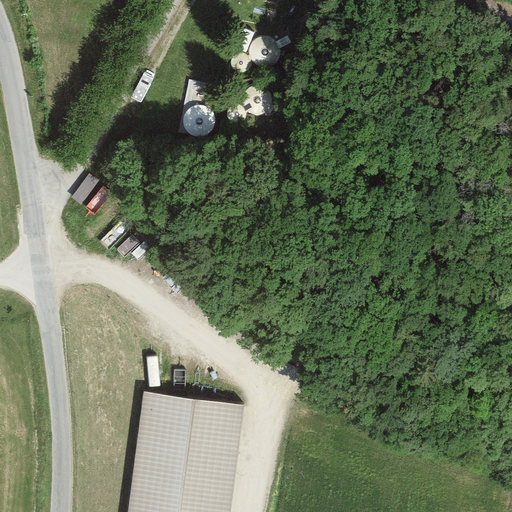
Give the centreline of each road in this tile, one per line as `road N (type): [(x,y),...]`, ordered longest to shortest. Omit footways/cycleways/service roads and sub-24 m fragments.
road 1 (track): [(251,511),(261,420),(251,382),(114,277),(42,272)]
road 2 (unclassified): [(33,208),(91,148),(175,0)]
road 3 (tertiary): [(42,272),(62,432),(61,511)]
road 4 (tertiary): [(0,37),(33,208)]
